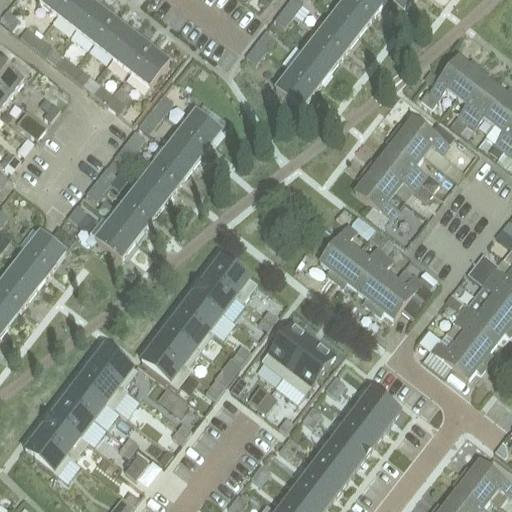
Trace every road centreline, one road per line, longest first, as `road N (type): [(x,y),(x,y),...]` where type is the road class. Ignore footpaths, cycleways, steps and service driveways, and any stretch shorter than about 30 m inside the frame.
road 1 (residential): [(381,511),(458,410),(396,362),(504,215)]
road 2 (residential): [(42,196),(103,119),(0,40)]
